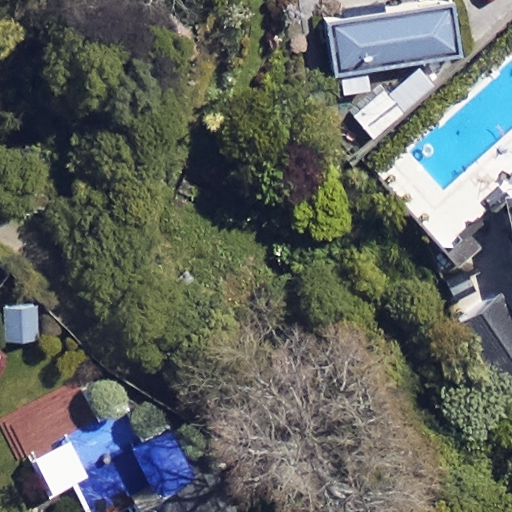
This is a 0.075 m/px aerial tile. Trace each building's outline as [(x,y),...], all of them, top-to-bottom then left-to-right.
[(411,0),(318,16),(327,68),(334,67),(338,89),(363,85),(360,63),(458,47),(450,0),(411,0)] [(511,176),(492,180),(511,285),(511,176)] [(36,290),(0,290),(0,336),(36,336),(36,290)] [(511,368),(511,312),(501,291),(455,313),(487,380),(511,368)] [(233,511),(208,458),(96,511),(94,511),(91,504),(74,511),(233,511)]
